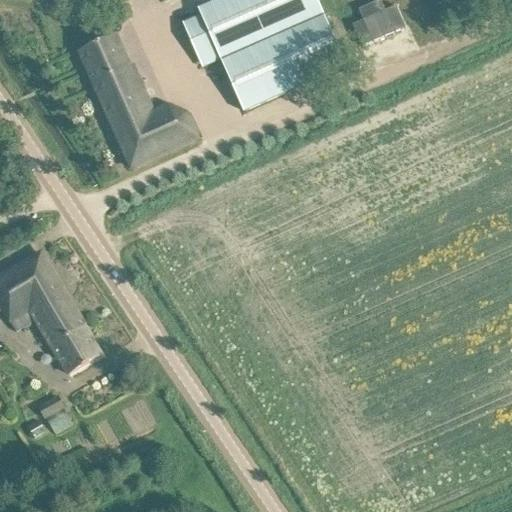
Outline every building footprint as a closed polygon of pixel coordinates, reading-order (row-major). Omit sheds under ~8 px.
[(317,0),(221,0),(199,10),(202,16),(221,60),(244,112),(347,67),(317,0)] [(362,20),(350,25),(360,48),(405,28),(395,5),(384,10),(379,0),(377,0),(357,9),(362,20)] [(155,112),(134,66),(131,68),(117,36),(80,53),(132,169),(199,139),(188,113),(175,118),(169,105),(155,112)] [(21,171),(16,162),(7,168),(12,176),(21,171)] [(22,265),(0,278),(0,315),(5,313),(18,335),(36,324),(69,377),(85,368),(102,357),(40,255),(22,265)] [(58,398),(37,409),(43,420),(64,408),(58,398)]
